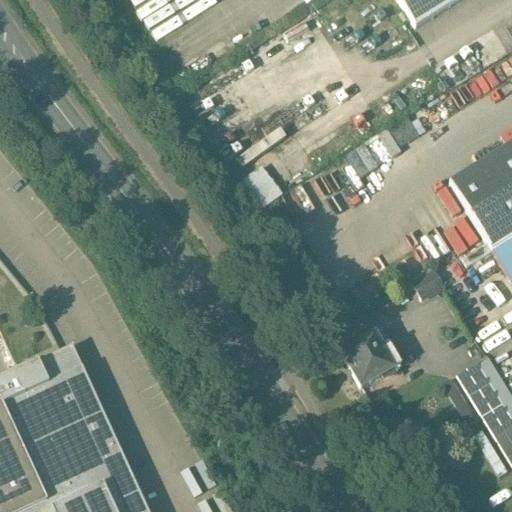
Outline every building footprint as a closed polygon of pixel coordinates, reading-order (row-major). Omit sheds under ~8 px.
[(393,0),(414,33),(466,0),(393,0)] [(511,149),(448,189),(491,257),(511,243),(511,149)] [(511,243),(491,257),(499,270),(511,291),(511,243)] [(489,325),(511,311),(511,291),(499,270),(467,290),(489,325)] [(352,351),(341,358),(360,392),(399,371),(379,336),(365,343),(361,337),(349,344),(352,351)] [(145,511),(72,351),(0,384),(0,511),(145,511)] [(510,455),(511,453),(511,396),(490,360),(444,388),(469,429),(479,422),(486,434),(477,439),(492,463),(509,453),(510,455)]
